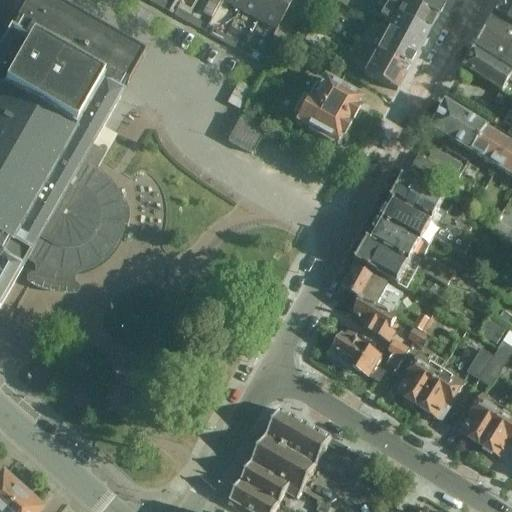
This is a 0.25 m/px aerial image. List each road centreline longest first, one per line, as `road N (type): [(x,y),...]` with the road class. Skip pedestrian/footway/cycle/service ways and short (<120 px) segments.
road 1 (unclassified): [(268,369),(474,0)]
road 2 (unclassified): [(495,511),(268,369)]
road 3 (unclassified): [(186,511),(268,369)]
road 4 (residential): [(116,511),(0,414)]
